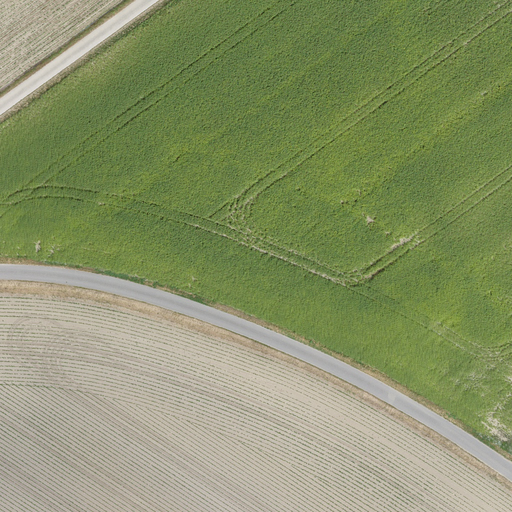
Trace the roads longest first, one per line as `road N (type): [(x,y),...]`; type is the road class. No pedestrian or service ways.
road 1 (track): [(0,271),(109,284),(227,321),(369,382),(511,473)]
road 2 (track): [(0,107),(148,0)]
